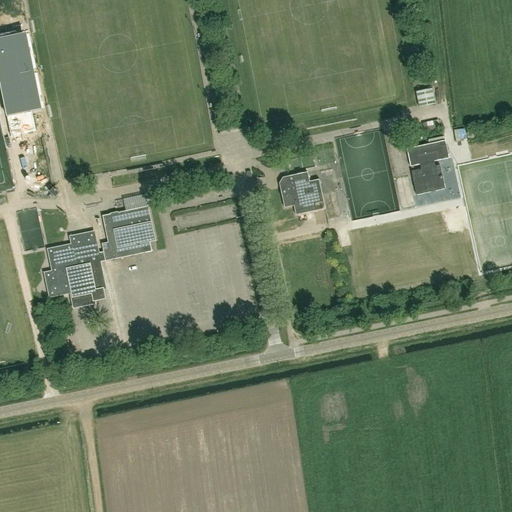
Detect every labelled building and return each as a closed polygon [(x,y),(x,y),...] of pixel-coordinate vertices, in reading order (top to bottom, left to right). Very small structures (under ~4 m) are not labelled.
[(46,123),(25,29),(0,34),(0,84),(10,131),(46,123)] [(418,105),(419,106),(419,107),(435,104),(435,102),(435,101),(432,89),(416,92),(418,105)] [(438,121),(423,124),(424,132),(440,128),(438,121)] [(428,141),(429,144),(407,149),(411,167),(420,165),(421,170),(411,172),(416,195),(445,189),(440,165),(435,166),(434,162),(449,158),(445,141),(444,138),(428,141)] [(285,187),(280,188),(285,208),(294,206),(296,215),(325,209),(319,180),(309,182),(307,173),(288,177),(289,182),(287,182),(285,186),(285,187)] [(53,188),(52,188),(51,189),(49,192),(55,198),(59,194),(53,188)] [(156,241),(148,206),(102,216),(108,242),(102,243),(103,252),(105,261),(152,251),(150,242),(156,241)] [(105,261),(103,252),(99,253),(94,232),(70,237),(72,245),(48,250),(53,272),(45,273),(50,297),(70,293),(73,309),(96,304),(95,302),(105,300),(103,290),(107,290),(101,262),(105,261)]
